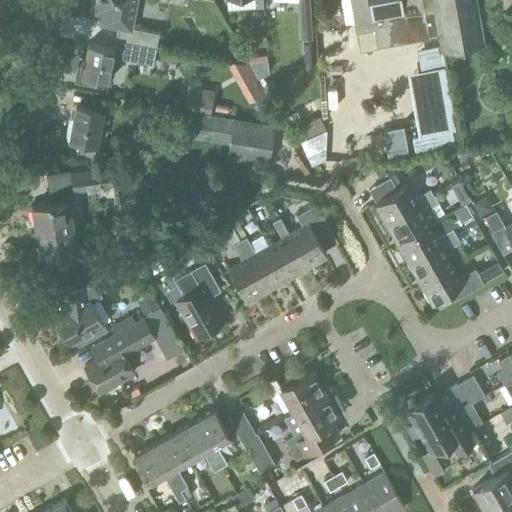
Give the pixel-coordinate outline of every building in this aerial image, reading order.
[(116,37),(157,44),(159,32),(130,27),(135,0),(96,0),(94,11),(105,13),(103,22),(118,25),(116,37)] [(349,0),(356,33),(374,30),(376,45),(429,36),(429,34),(439,33),(434,9),(424,11),(422,0),(349,0)] [(434,0),(443,51),(485,43),(477,0),(434,0)] [(99,79),(109,81),(112,66),(118,67),(120,57),(153,63),(157,44),(116,37),(114,48),(88,43),(85,59),(79,58),(75,81),(98,85),(99,79)] [(304,45),(305,66),(316,65),(314,44),(304,45)] [(186,109),(193,111),(218,114),(221,101),(188,94),(186,109)] [(76,106),(70,140),(80,142),(77,154),(94,156),(97,145),(96,145),(102,111),(114,113),(117,99),(93,95),(90,109),(76,106)] [(268,166),(275,124),(218,114),(193,111),(189,137),(229,143),(227,159),(268,166)] [(319,116),(297,126),(302,138),(324,127),(319,116)] [(345,197),(365,193),(359,153),(338,156),(345,197)] [(112,166),(71,171),(73,192),(115,186),(112,166)] [(274,177),(270,174),(264,174),(260,176),(257,181),(258,186),(261,190),(267,192),(272,191),(275,187),(276,181),(274,177)] [(461,179),(451,184),(454,191),(464,186),(461,179)] [(408,182),(377,200),(389,220),(434,195),(430,188),(416,196),(408,182)] [(478,192),(465,198),(471,212),(484,207),(478,192)] [(400,240),(431,222),(437,220),(429,206),(438,201),(434,195),(389,220),(400,240)] [(69,199),(33,206),(39,234),(74,227),(69,199)] [(308,263),(328,252),(318,235),(332,227),(318,203),(298,214),(304,225),(290,233),(308,263)] [(496,210),(485,216),(493,231),(504,225),(496,210)] [(288,275),(308,263),(290,233),(281,216),(273,221),(282,237),(270,244),(288,275)] [(411,260),(457,234),(453,227),(439,235),(431,222),(400,240),(411,260)] [(74,227),(39,234),(44,261),(64,257),(79,254),(77,240),(74,227)] [(247,298),(268,286),(241,239),(235,229),(227,233),(233,243),(243,260),(230,267),(247,298)] [(422,279),(454,262),(446,249),(460,241),(457,234),(411,260),(422,279)] [(247,235),(241,239),(268,286),(288,275),(270,244),(256,252),(247,235)] [(79,254),(64,257),(69,288),(114,282),(133,279),(129,252),(110,255),(111,261),(90,264),(87,248),(82,249),(81,241),(77,240),(79,254)] [(197,336),(225,320),(211,295),(221,289),(205,261),(176,278),(187,296),(177,301),(197,336)] [(422,279),(434,300),(453,289),(458,297),(485,281),(477,266),(461,275),(454,262),(422,279)] [(63,316),(59,318),(57,319),(58,320),(52,323),(63,343),(68,340),(70,343),(104,324),(92,302),(102,296),(101,287),(114,285),(114,282),(69,289),(60,290),(63,316)] [(125,352),(143,341),(144,343),(165,332),(156,316),(163,311),(160,305),(152,310),(132,321),(132,322),(130,323),(128,319),(108,330),(110,334),(91,346),(98,359),(87,365),(101,391),(136,371),(125,352)] [(511,351),(498,359),(504,370),(498,373),(504,383),(511,378),(511,351)] [(313,370),(282,388),(296,411),(327,394),(313,370)] [(473,373),(460,381),(472,402),(485,394),(473,373)] [(472,402),(460,381),(448,388),(462,413),(474,406),(472,402)] [(436,391),(408,407),(432,449),(456,435),(463,446),(474,440),(453,404),(445,409),(436,391)] [(296,411),(284,418),(294,434),(285,439),(296,458),(334,437),(327,424),(340,416),(327,394),(296,411)] [(511,405),(499,412),(505,422),(511,418),(511,405)] [(194,420),(221,467),(228,462),(219,446),(232,439),(214,408),(194,420)] [(228,416),(242,441),(256,433),(254,428),(242,408),(228,416)] [(214,471),(221,467),(194,420),(174,431),(192,462),(205,454),(214,471)] [(179,469),(192,462),(174,431),(154,442),(181,489),(188,485),(179,469)] [(246,447),(257,467),(274,457),(262,437),(246,447)] [(186,497),(181,489),(154,442),(134,454),(152,485),(166,477),(179,501),(186,497)] [(472,488),(484,509),(511,493),(511,449),(494,459),(501,471),(472,488)] [(374,451),(365,457),(371,467),(380,462),(374,451)] [(342,470),(333,475),(339,485),(348,480),(342,470)] [(385,470),(364,482),(381,511),(396,511),(405,507),(385,470)] [(0,511),(31,511),(64,495),(51,471),(0,497),(0,511)] [(440,496),(466,483),(461,473),(435,487),(440,496)] [(324,480),(330,490),(339,485),(333,475),(324,480)] [(354,511),(381,511),(364,482),(344,494),(354,511)] [(307,503),(301,492),(292,498),(298,509),(307,503)] [(485,511),(511,511),(511,493),(484,509),(485,511)] [(327,511),(354,511),(344,494),(324,505),(327,511)] [(214,500),(218,511),(228,511),(232,511),(226,496),(214,500)] [(44,510),(45,511),(86,511),(82,504),(71,510),(65,498),(44,510)]
